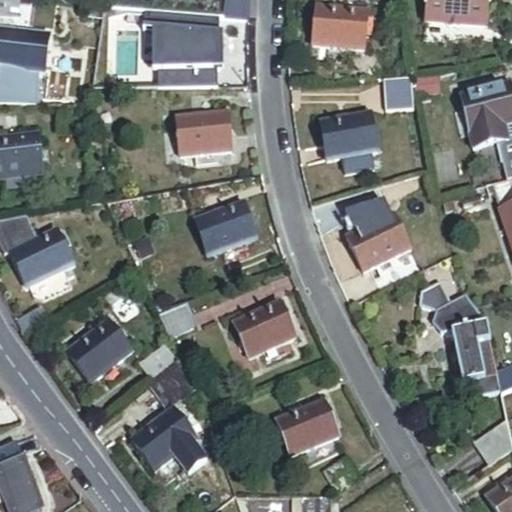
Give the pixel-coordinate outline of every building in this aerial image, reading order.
[(431,0),(430,22),(484,27),(486,0),(431,0)] [(0,21),(19,24),(21,5),(11,4),(0,2),(0,21)] [(314,52),(364,57),(367,20),(317,15),(314,52)] [(231,79),(236,25),(195,21),(193,38),(202,39),(201,52),(192,52),(192,55),(178,53),(176,71),(190,72),(190,75),(231,79)] [(0,73),(35,79),(45,80),(51,43),(0,35),(0,73)] [(43,102),(43,97),(42,92),(40,93),(37,84),(35,79),(0,73),(0,112),(41,113),(41,102),(43,102)] [(412,90),(411,85),(385,87),(388,118),(417,116),(415,103),(412,90)] [(415,103),(424,101),(421,88),(412,90),(415,103)] [(511,98),(510,91),(461,103),(474,157),(495,151),(505,190),(511,187),(511,98)] [(326,168),(377,161),(371,123),(321,130),(326,168)] [(182,166),(231,161),(227,124),(178,129),(182,166)] [(0,186),(42,182),(38,143),(0,147),(0,186)] [(411,182),(423,179),(422,171),(409,173),(411,182)] [(511,251),(511,187),(505,190),(487,195),(489,202),(494,200),(511,251)] [(484,211),(480,197),(461,202),(465,216),(484,211)] [(456,216),(453,204),(443,206),(446,219),(456,216)] [(208,264),(255,246),(242,210),(195,228),(208,264)] [(346,244),(363,278),(409,255),(393,221),(346,244)] [(436,242),(430,222),(418,226),(424,246),(436,242)] [(27,295),(72,274),(55,239),(36,248),(25,223),(0,227),(0,250),(5,262),(11,260),(27,295)] [(496,380),(484,333),(472,315),(464,303),(449,311),(438,291),(418,300),(417,314),(434,319),(430,331),(439,341),(451,341),(461,390),(474,387),(477,404),(502,399),(496,380)] [(14,324),(23,339),(51,322),(43,308),(14,324)] [(159,321),(169,344),(199,332),(190,309),(159,321)] [(250,363),(295,344),(280,309),(235,328),(250,363)] [(89,388),(131,360),(109,328),(68,357),(89,388)] [(175,373),(177,371),(163,351),(139,368),(153,388),(175,373)] [(162,408),(187,391),(175,373),(153,388),(150,390),(162,408)] [(511,373),(496,380),(502,399),(511,395),(511,373)] [(162,408),(167,415),(192,398),(187,391),(162,408)] [(277,426),(290,462),(337,445),(324,410),(277,426)] [(154,476),(195,447),(190,439),(198,434),(181,411),(133,445),(154,476)] [(491,474),(511,461),(511,435),(509,426),(474,446),(491,474)] [(0,468),(27,459),(21,443),(0,450),(0,468)] [(0,476),(13,511),(37,511),(45,509),(27,459),(0,468),(0,476)] [(339,500),(362,486),(347,463),(324,477),(339,500)] [(492,511),(511,511),(511,490),(488,506),(492,511)]
